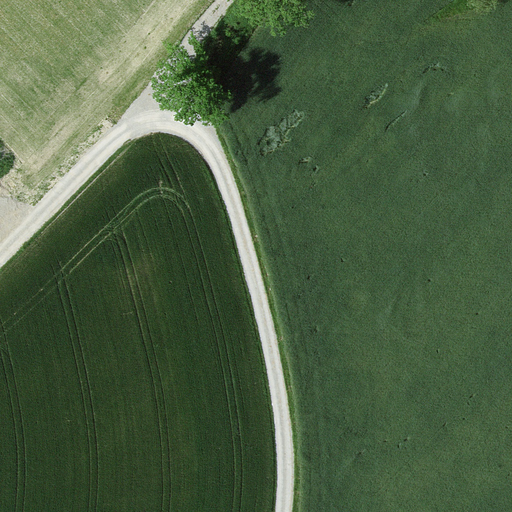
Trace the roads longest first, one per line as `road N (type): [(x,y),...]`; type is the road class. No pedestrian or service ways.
road 1 (track): [(281,511),(282,423),(265,331),(224,177),(196,117),(176,106),(153,112),(0,261)]
road 2 (track): [(176,106),(239,0)]
